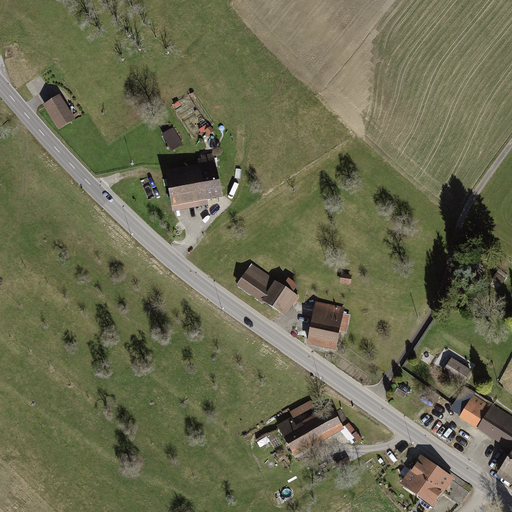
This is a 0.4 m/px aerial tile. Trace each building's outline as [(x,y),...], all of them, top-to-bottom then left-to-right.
[(44,107),(59,132),(77,121),(61,96),(44,107)] [(208,137),(214,133),(211,128),(205,132),(208,137)] [(162,136),(172,152),(183,145),(174,129),(162,136)] [(200,168),(164,176),(172,214),(222,203),(212,156),(201,158),(201,162),(199,162),(200,168)] [(284,318),(299,297),(293,293),(298,285),(289,278),(284,285),(253,263),(237,285),(284,318)] [(508,280),(498,273),(489,286),(498,293),(508,280)] [(352,275),(340,274),(339,283),(351,285),(352,275)] [(308,346),(337,352),(340,334),(347,335),(351,314),(343,313),(345,307),(316,302),(308,346)] [(462,387),(471,371),(451,359),(442,375),(462,387)] [(511,453),(498,475),(511,484),(511,418),(493,406),(491,409),(472,397),(460,416),(511,449),(511,453)] [(312,406),(291,417),(294,422),(315,411),(312,406)] [(294,460),(344,432),(331,410),(282,438),(294,460)] [(453,480),(420,457),(398,487),(432,511),(453,480)]
